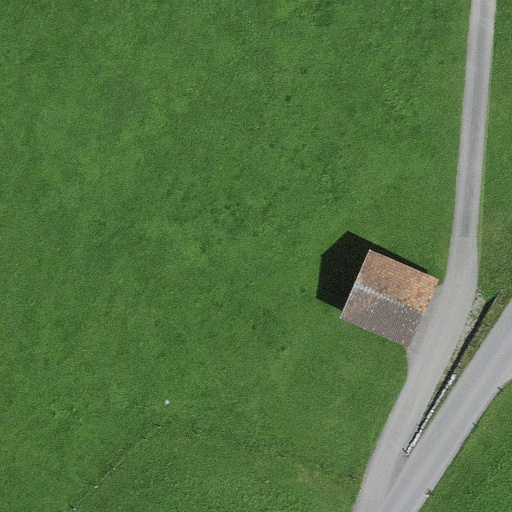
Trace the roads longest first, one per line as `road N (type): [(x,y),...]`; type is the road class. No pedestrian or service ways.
road 1 (track): [(378,511),(376,487),(460,302),(486,0)]
road 2 (unclassified): [(396,511),(511,341)]
